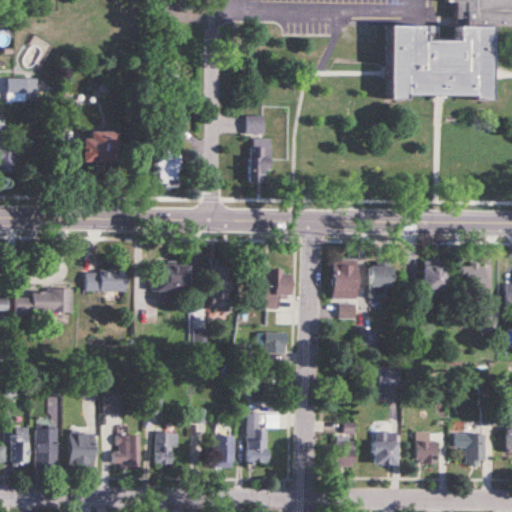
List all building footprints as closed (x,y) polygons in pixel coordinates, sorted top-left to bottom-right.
[(387,100),(403,100),(405,95),(468,96),(475,99),(490,99),(490,26),(511,26),(511,0),(445,0),(446,1),(454,4),(454,21),(456,25),(456,35),(454,40),(423,40),(423,26),(388,26),(387,100)] [(348,26),(348,40),(377,40),(376,26),(348,26)] [(36,78),(6,78),(6,102),(36,102),(36,78)] [(262,117),(246,117),(246,133),(262,133),(262,117)] [(115,132),(80,132),(80,163),(115,163),(115,132)] [(248,182),(269,182),(269,139),(248,139),(248,182)] [(179,146),(156,146),(156,186),(179,186),(179,146)] [(0,171),(12,172),(12,149),(0,148),(0,171)] [(353,262),(352,301),(325,300),(326,261),(353,262)] [(442,262),(441,294),(415,293),(415,261),(442,262)] [(204,263),(225,263),(225,305),(204,305),(204,263)] [(144,265),(180,266),(180,293),(144,293),(144,265)] [(388,265),(388,288),(363,288),(363,265),(388,265)] [(481,266),(481,294),(454,293),(455,266),(481,266)] [(511,268),(511,306),(502,306),(503,281),(506,281),(506,268),(511,268)] [(78,270),(125,270),(125,292),(78,292),(78,270)] [(286,272),(285,304),(256,303),(257,271),(286,272)] [(67,318),(10,317),(10,298),(25,298),(25,289),(41,290),(41,287),(67,287),(67,318)] [(478,311),(496,311),(495,333),(477,333),(478,311)] [(191,327),(207,327),(207,346),(191,346),(191,327)] [(253,331),(283,331),(283,352),(253,352),(253,331)] [(355,331),(374,331),(373,349),(355,349),(355,331)] [(233,344),(249,344),(249,359),(232,359),(233,344)] [(45,380),(63,380),(63,397),(45,397),(45,380)] [(78,382),(94,382),(94,397),(78,397),(78,382)] [(100,394),(122,394),(121,414),(99,414),(100,394)] [(142,395),(161,395),(161,412),(142,412),(142,395)] [(475,425),(476,398),(491,399),(490,426),(475,425)] [(187,408),(202,408),(202,422),(186,422),(187,408)] [(240,412),(261,412),(261,462),(239,462),(240,412)] [(27,426),(26,466),(5,466),(6,426),(27,426)] [(54,427),(53,466),(29,466),(29,427),(54,427)] [(511,450),(500,450),(501,429),(511,429),(511,450)] [(368,431),(391,432),(391,462),(368,462),(368,431)] [(151,432),(170,432),(169,459),(150,459),(151,432)] [(332,433),(351,433),(351,466),(331,466),(332,433)] [(414,433),(436,434),(435,464),(413,464),(414,433)] [(460,459),(461,433),(480,433),(479,460),(460,459)] [(90,435),(89,469),(63,469),(63,435),(90,435)] [(211,435),(231,435),(231,466),(211,466),(211,435)] [(115,436),(136,436),(136,466),(107,466),(107,451),(115,451),(115,436)]
